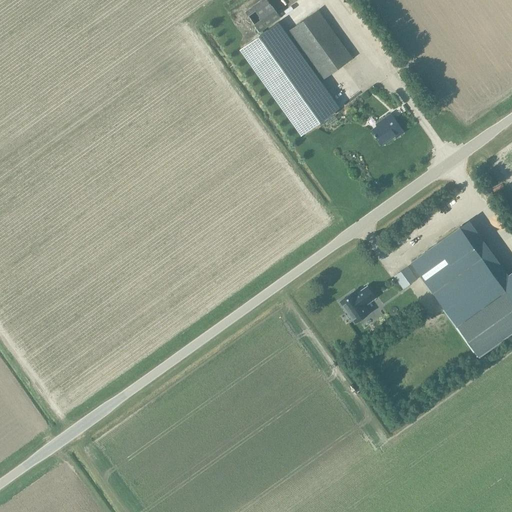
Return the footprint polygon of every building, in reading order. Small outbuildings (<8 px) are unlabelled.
[(282,10),(275,19),(280,23),(287,14),(282,10)] [(315,74),(311,69),(310,70),(319,82),(351,59),(318,11),(290,31),(319,72),(315,74)] [(338,109),(310,70),(277,23),(241,49),(302,135),(338,109)] [(396,137),(404,132),(391,114),(376,125),(378,127),(371,131),(381,145),(395,135),(396,137)] [(457,326),(506,291),(460,227),(411,262),(457,326)] [(403,289),(416,279),(407,267),(394,277),(403,289)] [(369,313),(364,307),(376,298),(367,287),(355,295),(354,292),(340,302),(355,323),(369,313)] [(478,356),(511,331),(511,299),(506,291),(457,326),(478,356)]
